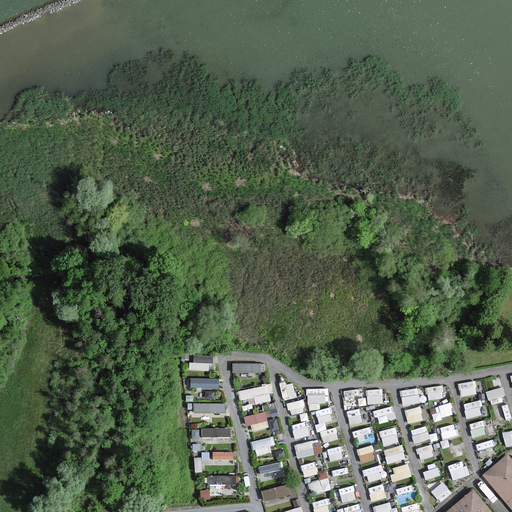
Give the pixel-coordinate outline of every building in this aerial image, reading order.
[(193,368),(212,369),(213,354),(194,353),(193,368)] [(268,370),(267,361),(234,361),(234,370),(268,370)] [(219,377),(186,376),(186,388),(219,389),(219,377)] [(460,381),(463,395),(479,392),(477,378),(460,381)] [(284,398),(298,395),(295,379),(281,382),(284,398)] [(268,380),(233,387),(235,398),(270,391),(268,380)] [(428,385),(429,398),(446,396),(445,383),(428,385)] [(491,399),(507,393),(504,384),(488,390),(491,399)] [(330,401),(330,386),(309,387),(309,402),(330,401)] [(420,386),(402,388),(404,404),(422,401),(420,386)] [(369,389),(372,402),(382,400),(380,388),(369,389)] [(244,406),(257,403),(255,396),(243,399),(244,406)] [(224,398),(191,397),(191,410),(224,410),(224,398)] [(292,413),(308,409),(305,397),(289,401),(292,413)] [(468,416),(484,413),(482,399),(465,401),(468,416)] [(435,418),(456,414),(454,401),(432,405),(435,418)] [(511,410),(510,402),(503,404),(506,418),(511,416),(511,410)] [(333,405),(318,409),(321,422),(336,419),(333,405)] [(409,421),(426,419),(423,405),(407,407),(409,421)] [(273,406),(238,412),(241,423),(275,417),(273,406)] [(362,406),(349,410),(353,425),(366,422),(362,406)] [(474,435),(489,432),(485,418),(470,422),(474,435)] [(229,424),(196,423),(196,435),(229,436),(229,424)] [(459,423),(443,424),(443,437),(460,435),(459,423)] [(413,427),(416,441),(431,438),(428,424),(413,427)] [(489,433),(496,432),(496,424),(488,424),(489,433)] [(325,442),(342,437),(338,425),(322,429),(325,442)] [(397,425),(381,430),(386,445),(402,440),(397,425)] [(357,442),(377,440),(375,426),(356,428),(357,442)] [(511,428),(503,431),(507,446),(511,444),(511,428)] [(279,431),(244,437),(247,449),(281,442),(279,431)] [(498,436),(477,442),(482,458),(493,454),(490,446),(500,443),(498,436)] [(300,456),(324,450),(321,437),(296,443),(300,456)] [(386,448),(389,461),(407,457),(404,443),(386,448)] [(421,457),(436,454),(434,443),(419,446),(421,457)] [(331,459),(345,458),(344,445),(330,446),(331,459)] [(374,445),(359,446),(361,458),(375,457),(374,445)] [(233,447),(200,446),(200,458),(233,459),(233,447)] [(511,458),(508,454),(483,474),(511,508),(511,458)] [(285,456),(251,463),(253,474),(287,467),(285,456)] [(306,462),(310,480),(321,478),(317,460),(306,462)] [(390,478),(388,463),(365,466),(367,482),(390,478)] [(311,482),(314,493),(334,487),(329,467),(320,470),(322,479),(311,482)] [(238,471),(205,470),(205,482),(237,483),(238,471)] [(442,500),(453,491),(444,480),(433,489),(442,500)] [(293,481),(259,487),(261,499),(295,492),(293,481)] [(386,482),(370,485),(373,499),(389,496),(386,482)] [(356,483),(340,487),(343,501),(359,497),(356,483)] [(399,485),(401,496),(416,494),(415,483),(399,485)] [(490,511),(471,489),(443,511),(490,511)] [(240,491),(207,491),(206,503),(239,504),(240,491)] [(314,501),(317,511),(324,511),(336,508),(332,495),(314,501)] [(345,511),(365,511),(362,501),(344,507),(345,511)] [(393,511),(392,501),(376,503),(377,511),(393,511)] [(299,511),(297,503),(268,511),(299,511)]
